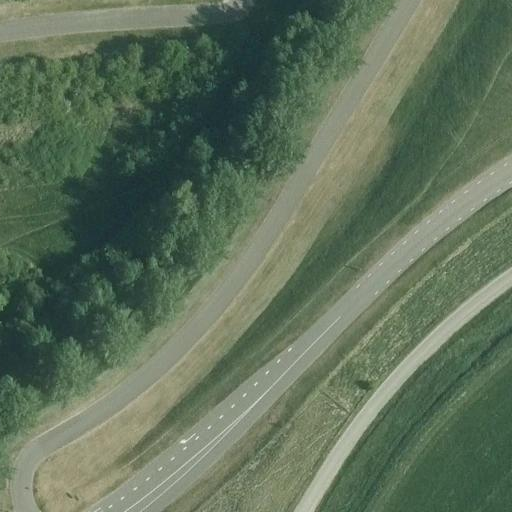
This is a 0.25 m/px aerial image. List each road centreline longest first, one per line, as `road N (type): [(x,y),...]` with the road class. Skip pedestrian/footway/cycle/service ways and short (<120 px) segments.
road 1 (unclassified): [(28,511),(24,470),(52,439),(164,365),(266,250),(416,0)]
road 2 (tertiary): [(133,511),(210,450),(425,234),(511,171)]
road 3 (unclassified): [(302,511),(374,401),(419,351),(511,275)]
